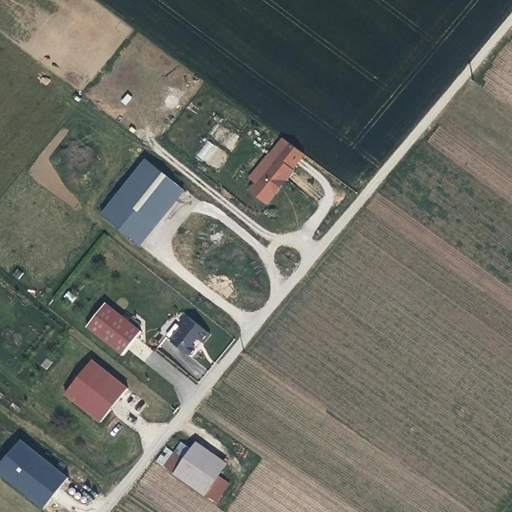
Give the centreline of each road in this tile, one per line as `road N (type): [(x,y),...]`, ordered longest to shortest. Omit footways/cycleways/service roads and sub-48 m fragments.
road 1 (track): [(511,19),(253,327)]
road 2 (unclassified): [(253,327),(102,511)]
